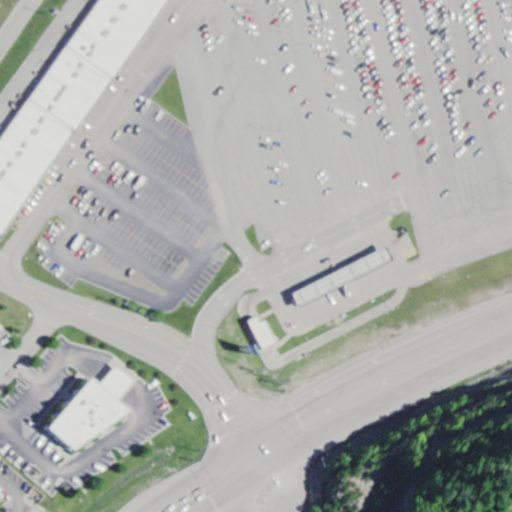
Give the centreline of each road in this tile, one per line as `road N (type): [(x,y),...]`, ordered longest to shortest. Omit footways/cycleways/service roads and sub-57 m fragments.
road 1 (trunk): [(511,311),(367,376),(144,511)]
road 2 (trunk): [(202,511),(392,399),(511,343)]
road 3 (residential): [(248,445),(221,393),(195,366),(0,278)]
